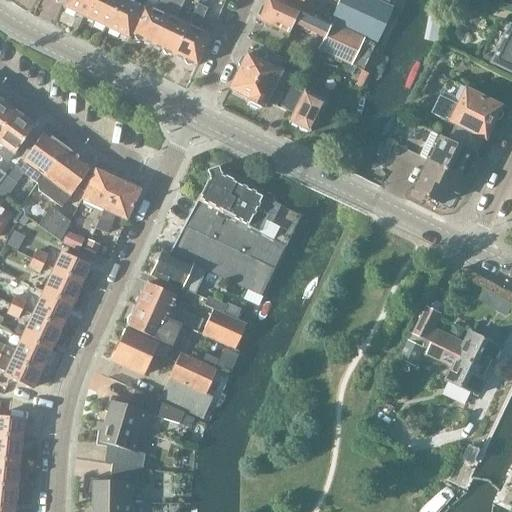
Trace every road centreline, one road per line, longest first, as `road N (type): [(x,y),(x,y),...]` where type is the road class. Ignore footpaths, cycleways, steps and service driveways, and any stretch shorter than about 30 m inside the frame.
road 1 (residential): [(54,511),(71,394),(162,180)]
road 2 (tertiary): [(0,17),(190,116)]
road 3 (residential): [(162,180),(0,73)]
road 4 (tertiary): [(467,253),(306,172)]
road 5 (tertiary): [(190,116),(306,172)]
road 6 (residential): [(190,116),(243,0)]
